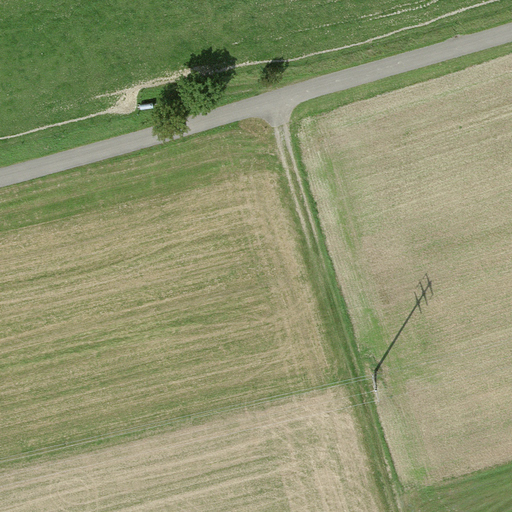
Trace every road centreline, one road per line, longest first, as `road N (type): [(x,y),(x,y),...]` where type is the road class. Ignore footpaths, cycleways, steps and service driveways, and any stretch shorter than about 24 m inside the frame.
road 1 (unclassified): [(0,181),(511,34)]
road 2 (track): [(282,102),(401,511)]
